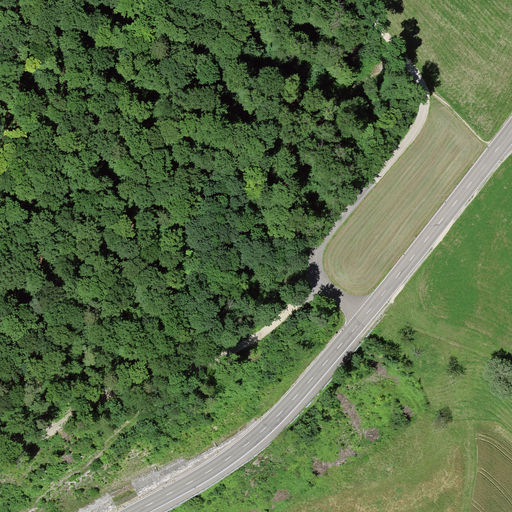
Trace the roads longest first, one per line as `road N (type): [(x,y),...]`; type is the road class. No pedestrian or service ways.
road 1 (secondary): [(511,130),(292,398),(247,442),(134,511)]
road 2 (track): [(403,58),(332,94),(67,297),(0,333)]
road 3 (track): [(319,287),(247,345),(117,389),(32,439),(0,444)]
road 4 (track): [(319,287),(318,240),(410,138),(424,103),(424,86),(352,0)]
road 5 (track): [(0,134),(25,21),(21,0)]
